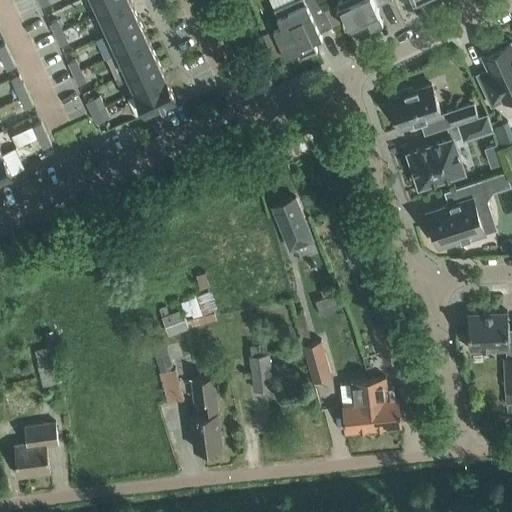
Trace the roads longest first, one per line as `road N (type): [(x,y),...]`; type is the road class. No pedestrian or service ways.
road 1 (residential): [(472,451),(0,508)]
road 2 (residential): [(0,228),(246,119)]
road 3 (residential): [(439,280),(406,267),(341,78)]
road 4 (residential): [(341,78),(511,1)]
road 5 (residential): [(472,451),(438,352),(439,280)]
road 6 (residential): [(246,119),(192,0)]
